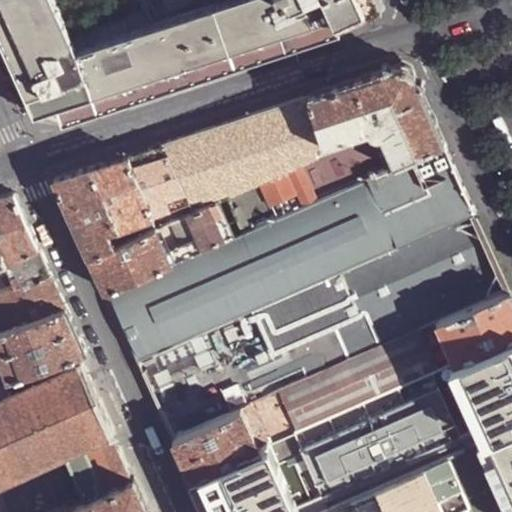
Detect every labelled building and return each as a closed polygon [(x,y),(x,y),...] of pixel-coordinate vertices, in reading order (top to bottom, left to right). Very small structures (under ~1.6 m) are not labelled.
[(0,0),(0,36),(34,114),(57,106),(64,124),(73,121),(236,66),(343,30),(337,17),(378,0),(222,0),(134,29),(75,49),(66,28),(53,0),(0,0)] [(384,13),(386,6),(383,0),(378,0),(337,17),(343,30),(376,20),(379,18),(384,13)] [(310,93),(325,142),(353,133),(378,125),(382,133),(395,163),(445,141),(436,120),(420,84),(413,70),(400,64),(310,93)] [(310,93),(163,142),(184,189),(325,142),(310,93)] [(378,125),(353,133),(355,141),(382,133),(378,125)] [(366,176),(395,163),(382,133),(355,141),(328,151),(228,195),(232,206),(243,230),(366,176)] [(459,171),(445,141),(395,163),(366,176),(397,244),(476,208),(459,171)] [(184,189),(163,142),(128,154),(155,213),(189,201),(184,189)] [(155,213),(128,154),(92,165),(120,225),(155,213)] [(55,178),(91,256),(126,240),(120,225),(92,165),(55,178)] [(107,291),(139,361),(254,309),(344,268),(397,244),(366,176),(243,230),(233,235),(173,262),(107,291)] [(39,245),(15,190),(0,195),(0,247),(7,262),(39,245)] [(173,262),(233,235),(222,210),(217,199),(157,226),(173,262)] [(243,230),(232,206),(222,210),(233,235),(243,230)] [(511,287),(476,208),(397,244),(344,268),(254,309),(288,388),(511,287)] [(173,262),(157,226),(126,240),(91,256),(107,291),(173,262)] [(39,245),(7,262),(11,272),(16,283),(51,272),(39,245)] [(16,283),(11,272),(0,276),(0,281),(3,288),(16,283)] [(67,305),(51,272),(16,283),(3,288),(0,289),(0,315),(5,326),(67,305)] [(283,436),(455,360),(511,333),(511,288),(511,287),(288,388),(265,399),(283,436)] [(87,350),(67,305),(5,326),(0,328),(0,354),(9,376),(32,368),(78,352),(79,353),(87,350)] [(139,361),(175,439),(243,408),(260,401),(265,399),(288,388),(254,309),(139,361)] [(511,333),(455,360),(490,437),(511,427),(511,333)] [(36,379),(82,360),(79,353),(78,352),(32,368),(36,379)] [(114,431),(82,360),(36,379),(11,391),(0,395),(0,482),(66,453),(111,432),(114,431)] [(490,437),(455,360),(283,436),(269,442),(301,511),(322,511),(475,444),(486,439),(490,437)] [(0,395),(11,391),(6,377),(0,379),(0,395)] [(283,436),(265,399),(260,401),(243,408),(261,446),(269,442),(283,436)] [(261,446),(243,408),(175,439),(192,477),(261,446)] [(511,427),(490,437),(486,439),(511,496),(511,427)] [(66,453),(87,498),(131,478),(111,432),(66,453)] [(505,511),(511,511),(511,496),(486,439),(475,444),(505,511)] [(301,511),(269,442),(261,446),(192,477),(207,511),(301,511)] [(505,511),(475,444),(322,511),(505,511)] [(150,511),(135,477),(131,478),(87,498),(61,509),(62,511),(150,511)]
